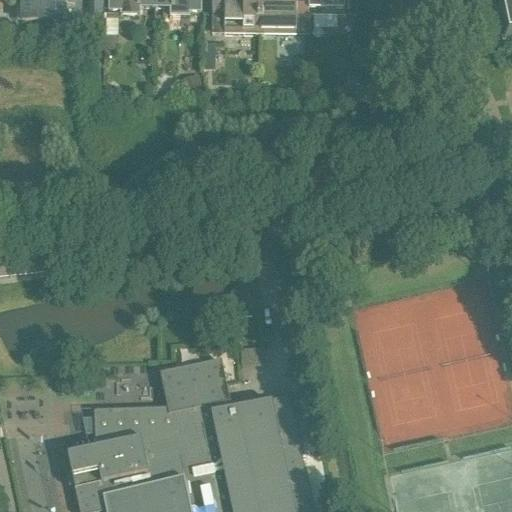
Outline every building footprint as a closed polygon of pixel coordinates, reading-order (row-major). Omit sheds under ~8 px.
[(67,7),(67,0),(40,0),(17,0),(17,12),(22,12),(22,24),(62,25),(62,7),(67,7)] [(108,0),(108,13),(120,13),(120,17),(140,17),(140,10),(155,10),(155,0),(108,0)] [(202,15),(201,0),(155,0),(155,10),(170,10),(170,17),(190,18),(190,15),(202,15)] [(260,38),(260,0),(211,0),(212,37),(260,38)] [(260,0),(260,38),(309,38),(309,18),(308,0),(260,0)] [(308,0),(309,18),(357,18),(356,0),(308,0)] [(511,0),(484,0),(487,15),(505,11),(510,35),(511,34),(511,0)] [(215,48),(204,48),(204,60),(215,61),(215,48)] [(180,83),(185,99),(185,100),(186,99),(203,95),(199,79),(180,83)] [(231,406),(222,364),(161,377),(168,412),(95,415),(96,432),(97,452),(68,458),(79,511),(313,511),(290,401),(233,413),(231,406)]
